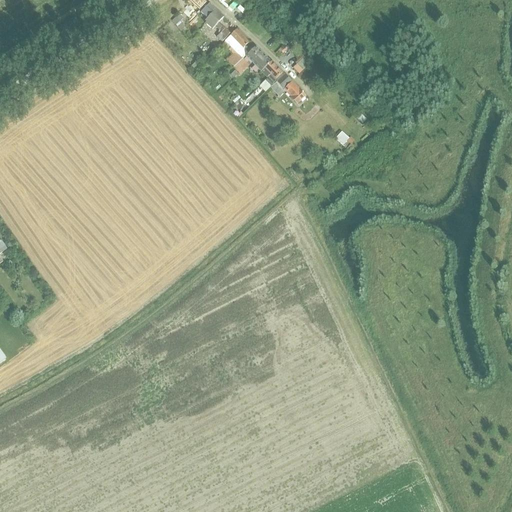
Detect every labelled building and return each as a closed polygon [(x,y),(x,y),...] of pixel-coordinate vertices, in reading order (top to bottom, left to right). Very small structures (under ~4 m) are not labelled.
[(186,0),(199,11),(205,4),(201,0),(186,0)] [(207,6),(200,14),(204,18),(202,20),(206,23),(205,24),(211,30),(214,27),(218,31),(220,33),(221,33),(210,45),(216,50),(231,31),(220,20),(221,19),(222,18),(215,11),(208,5),(207,6)] [(179,15),(171,21),(180,32),(184,28),(179,22),(183,19),(179,15)] [(236,31),(224,42),(236,55),(228,63),(233,68),(241,61),(241,60),(247,55),(243,51),(246,48),(245,47),(248,44),(236,31)] [(283,39),(279,43),(284,48),(288,44),(283,39)] [(255,48),(245,58),(260,73),(269,64),(255,48)] [(241,61),(233,68),(239,74),(247,67),(241,61)] [(270,89),(283,76),(281,74),(280,75),(270,64),(269,64),(260,73),(267,80),(259,87),(265,93),(270,89)] [(232,69),(227,74),(232,79),(237,74),(232,69)] [(289,83),(283,76),(270,89),(278,98),(284,92),(282,90),(289,83)] [(295,105),(304,96),(291,83),(283,90),(290,98),(289,99),(295,105)] [(237,95),(231,100),(234,104),(240,99),(237,95)] [(346,141),(347,139),(340,133),(334,140),(341,146),(346,141)] [(12,309),(5,314),(8,319),(15,314),(12,309)]
